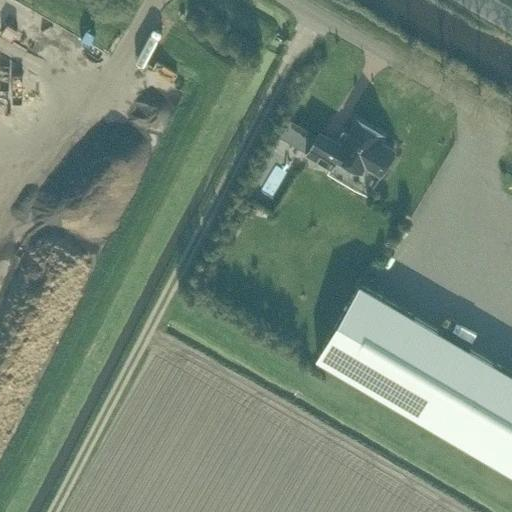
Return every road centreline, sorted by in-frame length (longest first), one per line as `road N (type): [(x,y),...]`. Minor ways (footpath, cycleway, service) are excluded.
road 1 (track): [(48,511),(316,11)]
road 2 (unclassified): [(511,126),(296,0)]
